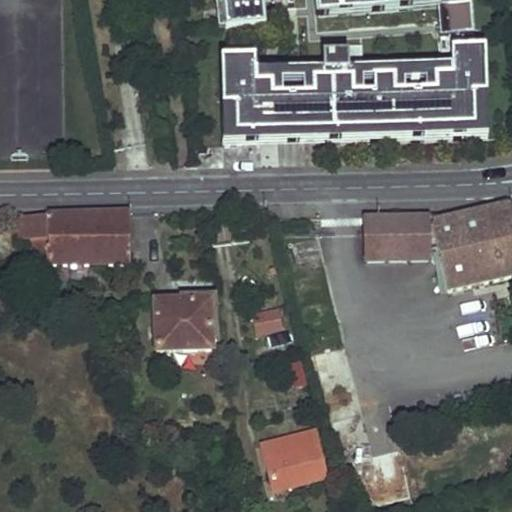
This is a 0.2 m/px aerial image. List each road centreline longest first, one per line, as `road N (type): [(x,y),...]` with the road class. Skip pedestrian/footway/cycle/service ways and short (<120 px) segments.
road 1 (residential): [(0,196),(468,184)]
road 2 (unknown): [(116,0),(141,173)]
